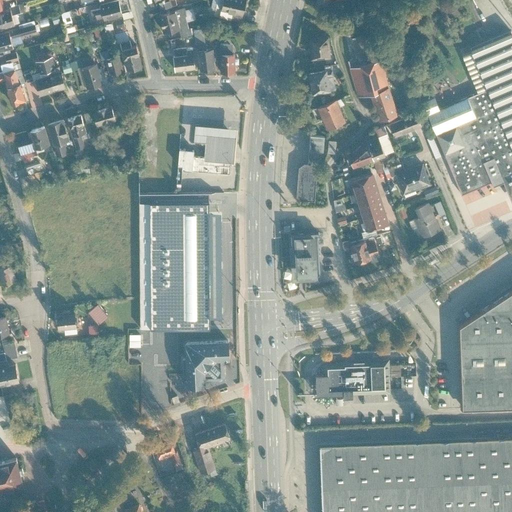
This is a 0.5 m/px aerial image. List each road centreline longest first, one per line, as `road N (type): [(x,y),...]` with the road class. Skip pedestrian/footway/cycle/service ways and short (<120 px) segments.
road 1 (primary): [(262,336),(259,195),(269,85)]
road 2 (residential): [(355,320),(329,179),(336,159),(367,127),(363,105)]
road 3 (residential): [(264,389),(140,427),(51,423)]
road 4 (residential): [(511,229),(355,320)]
road 5 (residential): [(39,296),(0,127)]
road 6 (residential): [(157,84),(0,127)]
road 7 (residential): [(51,423),(39,381),(39,296)]
road 8 (primary): [(269,511),(264,389)]
